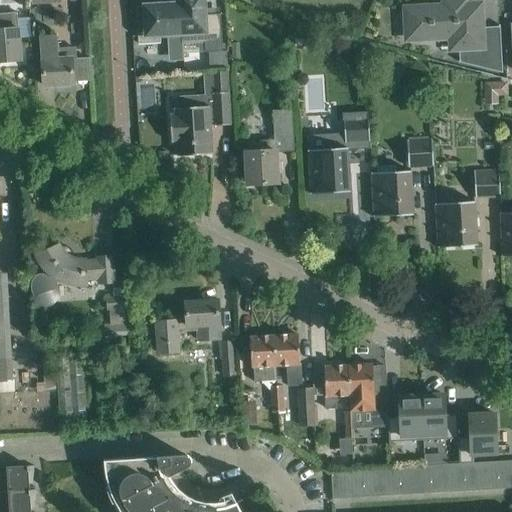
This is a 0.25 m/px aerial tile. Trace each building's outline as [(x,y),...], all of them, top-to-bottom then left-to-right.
[(181,44),(182,44),(179,0),(178,0),(179,4),(136,7),(137,37),(138,44),(160,43),(159,36),(181,34),(181,44)] [(179,0),(182,44),(204,42),(205,52),(222,51),(220,14),(204,15),(203,0),(179,0)] [(406,10),(408,34),(408,38),(435,37),(435,40),(452,39),(452,48),(458,47),(459,61),(458,61),(458,62),(502,73),(499,25),(498,25),(498,27),(479,28),(478,6),(463,7),(463,3),(445,3),(446,8),(406,10)] [(0,14),(0,30),(18,29),(17,13),(0,14)] [(0,62),(21,60),(18,29),(0,30),(0,62)] [(41,36),(41,47),(43,61),(42,61),(44,86),(57,85),(58,88),(70,87),(70,84),(73,84),(72,64),(72,59),(59,60),(57,35),(41,36)] [(310,35),(294,36),(295,48),(311,47),(310,35)] [(231,44),(232,60),(240,59),(239,43),(231,44)] [(374,69),(369,77),(375,80),(380,79),(382,74),(374,69)] [(174,114),(170,115),(171,143),(176,142),(177,156),(212,154),(210,125),(215,125),(215,126),(230,125),(228,92),(227,72),(203,74),(205,95),(197,95),(198,107),(174,108),(174,114)] [(506,82),(484,82),(484,95),(498,95),(506,95),(506,82)] [(246,152),(246,165),(247,185),(278,183),(276,152),(294,151),(292,114),(273,114),(274,140),(257,141),(258,152),(246,152)] [(326,150),(308,151),(310,195),(350,192),(347,151),(370,150),(368,114),(343,115),(344,134),(325,135),(326,150)] [(408,168),(433,166),(432,140),(407,141),(408,168)] [(167,152),(158,153),(158,161),(168,160),(167,152)] [(371,173),(373,197),(374,217),(413,215),(412,195),(411,171),(371,173)] [(475,198),(500,197),(499,171),(473,172),(475,198)] [(435,204),(437,228),(438,248),(477,246),(476,226),(474,202),(435,204)] [(511,212),(500,213),(501,237),(502,257),(511,256),(511,212)] [(114,283),(114,277),(112,257),(97,258),(98,261),(84,262),(84,261),(78,261),(72,259),(73,255),(72,250),(68,247),(64,247),(60,248),(59,246),(38,255),(41,263),(44,268),(43,272),(39,274),(36,273),(34,273),(31,275),(29,276),(28,278),(27,280),(26,284),(26,286),(26,289),(27,293),(28,295),(29,298),(31,300),(33,302),(35,303),(37,304),(40,305),(41,304),(43,304),(45,303),(46,301),(48,299),(49,297),(50,294),(50,291),(50,288),(49,285),(48,283),(47,281),(46,279),(50,275),(51,275),(56,278),(61,281),(65,282),(71,283),(77,284),(82,284),(86,284),(86,280),(99,279),(99,284),(114,283)] [(8,273),(0,273),(0,383),(14,383),(8,273)] [(130,295),(109,296),(110,308),(112,308),(113,323),(102,323),(103,335),(130,334),(130,323),(128,323),(127,308),(130,307),(130,295)] [(220,339),(219,321),(218,301),(185,303),(186,320),(156,323),(158,353),(179,352),(177,332),(197,330),(197,340),(220,339)] [(274,336),(276,366),(289,366),(289,376),(300,375),(299,365),(299,355),(298,335),(274,336)] [(276,366),(274,336),(250,338),(251,368),(253,367),(254,376),(276,374),(276,366)] [(235,340),(219,341),(220,358),(222,358),(223,375),(235,374),(234,356),(236,356),(235,340)] [(77,365),(59,366),(63,435),(80,434),(77,365)] [(348,366),(349,396),(374,395),(372,365),(348,366)] [(349,396),(348,366),(324,367),(326,409),(337,408),(336,396),(349,396)] [(271,399),(283,398),(283,384),(270,385),(271,399)] [(314,425),(313,386),(297,387),(299,426),(314,425)] [(421,396),(423,440),(458,439),(458,438),(457,414),(445,415),(444,395),(421,396)] [(423,440),(421,396),(398,397),(399,417),(388,418),(389,442),(423,440)] [(283,398),(271,399),(271,410),(284,410),(283,398)] [(255,402),(243,402),(245,423),(257,422),(255,402)] [(345,425),(356,425),(356,411),(345,412),(345,425)] [(496,454),(495,414),(469,415),(470,437),(458,438),(458,439),(459,464),(473,463),(472,455),(496,454)] [(356,425),(345,425),(346,438),(357,437),(356,425)] [(240,511),(236,503),(231,494),(223,497),(226,508),(216,509),(205,509),(194,506),(185,502),(176,495),(180,491),(174,484),(169,476),(188,467),(191,460),(185,456),(104,461),(105,474),(108,487),(106,488),(109,496),(112,504),(115,503),(117,507),(120,511),(118,511),(240,511)] [(511,461),(404,467),(331,472),(332,483),(335,483),(335,490),(332,491),(333,499),(511,488),(511,461)] [(0,492),(30,491),(29,483),(32,483),(34,466),(28,466),(0,467),(0,492)] [(0,492),(0,511),(30,511),(31,507),(34,507),(36,490),(30,491),(0,492)]
